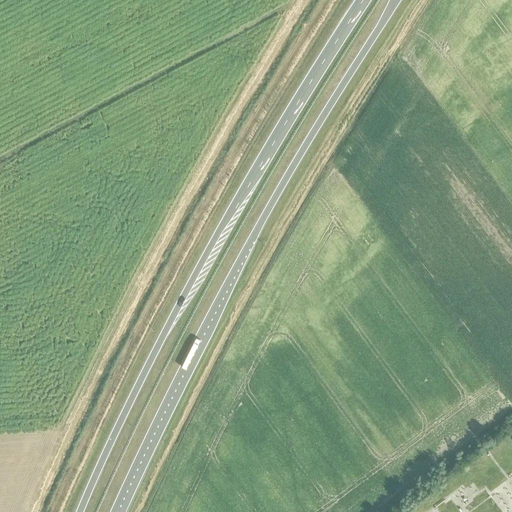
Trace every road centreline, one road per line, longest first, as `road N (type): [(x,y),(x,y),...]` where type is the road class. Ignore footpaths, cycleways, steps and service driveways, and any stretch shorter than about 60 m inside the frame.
road 1 (trunk): [(363,0),(191,281),(80,511)]
road 2 (trunk): [(114,511),(243,253),(394,0)]
